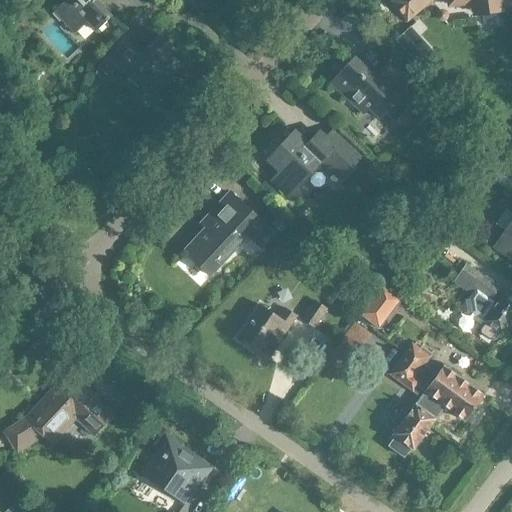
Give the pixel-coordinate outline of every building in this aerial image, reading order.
[(65,0),(54,11),(74,33),(87,21),(96,31),(111,17),(95,0),(65,0)] [(394,0),(391,3),(405,19),(427,0),(448,0),(449,5),(473,2),(474,7),(477,9),(497,6),(499,3),(498,0),(394,0)] [(175,49),(160,35),(140,56),(135,51),(137,49),(125,38),(98,67),(107,76),(116,66),(139,88),(143,82),(156,94),(176,72),(164,61),(175,49)] [(378,80),(355,58),(331,84),(359,109),(364,105),(380,119),(385,113),(394,122),(406,110),(400,103),(415,87),(392,65),(378,80)] [(359,147),(337,127),(331,134),(325,129),(307,148),(294,136),(272,159),(281,168),(268,181),(286,198),(298,184),(321,160),(334,172),(343,181),(367,156),(359,147)] [(383,169),(377,164),(371,158),(365,164),(377,175),(383,169)] [(509,191),(511,187),(511,165),(504,159),(491,178),(509,191)] [(262,247),(274,235),(229,192),(213,211),(217,215),(185,250),(184,250),(179,255),(183,258),(186,254),(210,276),(249,234),(262,247)] [(272,223),(281,231),(290,222),(281,213),(272,223)] [(415,240),(438,257),(453,237),(429,220),(415,240)] [(504,232),(494,246),(511,258),(511,221),(504,232)] [(467,268),(455,284),(471,296),(470,299),(472,314),(486,324),(482,330),(482,335),(491,340),(494,339),(499,333),(501,334),(511,318),(511,299),(503,293),(502,295),(497,291),(498,289),(467,268)] [(403,300),(381,284),(359,314),(381,330),(403,300)] [(316,300),(303,319),(315,327),(328,309),(316,300)] [(239,337),(269,356),(296,316),(286,310),(280,318),(260,306),(239,337)] [(437,417),(438,417),(444,408),(464,422),(482,397),(460,380),(459,375),(451,369),(446,369),(443,367),(438,375),(424,365),(431,356),(420,348),(419,349),(412,344),(404,354),(418,363),(408,376),(427,390),(424,393),(437,402),(430,411),(437,417)] [(404,354),(388,375),(421,398),(392,436),(394,438),(388,446),(404,458),(411,449),(413,451),(437,417),(430,411),(437,402),(424,393),(427,390),(408,376),(418,363),(404,354)] [(74,383),(67,376),(27,419),(5,433),(14,447),(38,432),(51,443),(76,415),(95,432),(110,415),(75,382),(74,383)] [(210,468),(169,440),(161,452),(158,450),(142,473),(187,504),(210,468)] [(31,511),(18,500),(6,511),(31,511)]
